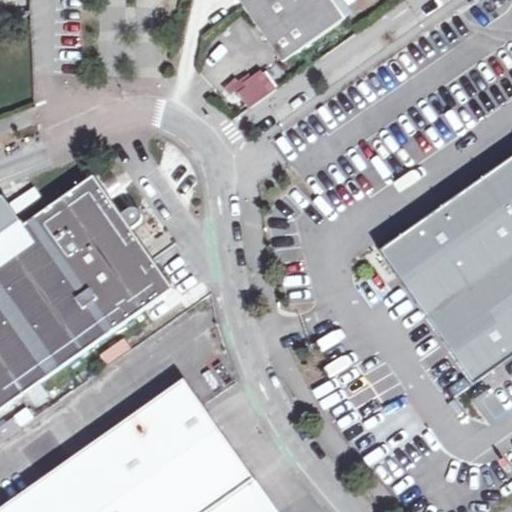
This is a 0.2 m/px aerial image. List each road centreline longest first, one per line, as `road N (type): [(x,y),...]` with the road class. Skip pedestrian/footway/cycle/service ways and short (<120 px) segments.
road 1 (unclassified): [(346,511),(283,442),(250,367),(235,324),(214,167),(197,139)]
road 2 (unclassified): [(427,0),(230,133),(197,139)]
road 3 (unclassified): [(197,139),(164,120),(133,116),(0,172)]
